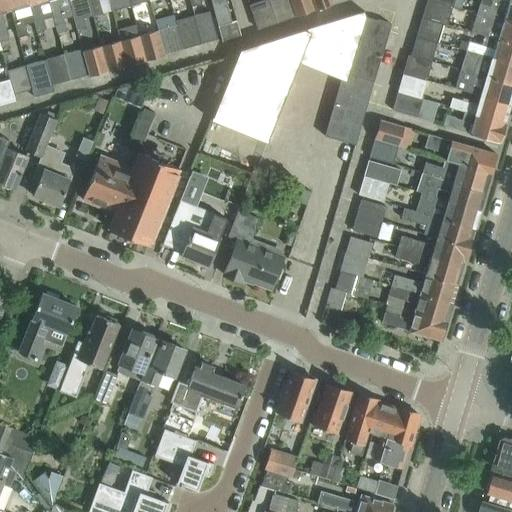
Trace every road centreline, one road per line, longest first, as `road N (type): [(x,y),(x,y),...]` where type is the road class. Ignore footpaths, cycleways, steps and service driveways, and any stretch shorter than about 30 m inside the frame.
road 1 (residential): [(279,331),(20,243)]
road 2 (residential): [(182,511),(185,504),(220,496),(279,331)]
road 3 (residential): [(458,402),(319,360),(303,339),(279,331)]
road 4 (residential): [(458,402),(511,218)]
